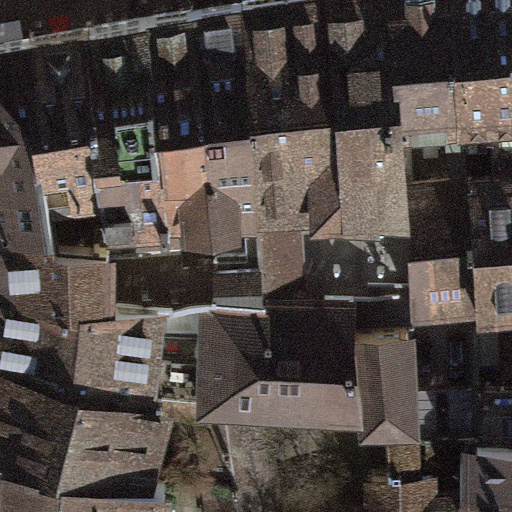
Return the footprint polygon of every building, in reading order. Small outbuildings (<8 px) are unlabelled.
[(257,202),(247,0),(217,0),(191,4),(204,104),(208,104),(212,204),(257,202)] [(398,118),(390,0),(247,0),(257,202),(300,201),(312,201),(327,200),(409,203),(403,119),(398,118)] [(457,0),(390,0),(398,118),(403,119),(409,203),(412,281),(414,302),(479,296),(470,171),(467,171),(461,113),(457,0)] [(479,296),(511,292),(511,0),(457,0),(461,113),(467,171),(470,171),(479,296)] [(191,4),(92,21),(112,212),(212,204),(208,104),(204,104),(191,4)] [(112,212),(92,21),(31,34),(54,215),(55,219),(59,219),(57,184),(93,180),(93,170),(102,169),(105,194),(107,212),(112,212)] [(0,38),(0,221),(54,215),(31,34),(0,38)] [(107,212),(105,194),(99,195),(96,231),(56,229),(57,233),(107,236),(112,212),(107,212)] [(312,201),(300,201),(306,290),(355,290),(354,294),(373,294),(372,287),(372,281),(412,281),(409,203),(327,200),(312,201)] [(300,201),(257,202),(260,248),(262,296),(208,295),(206,392),(206,398),(356,407),(352,329),(355,329),(354,294),(355,290),(306,290),(300,201)] [(103,286),(158,293),(178,296),(208,295),(262,296),(260,248),(218,249),(212,204),(112,212),(107,236),(103,286)] [(0,221),(0,230),(6,279),(103,286),(107,236),(57,233),(56,229),(55,219),(54,215),(0,221)] [(6,279),(0,323),(0,347),(41,356),(74,365),(74,367),(149,386),(162,390),(163,386),(206,392),(208,295),(178,296),(158,293),(103,286),(6,279)] [(355,329),(352,329),(356,407),(363,407),(364,424),(388,423),(414,422),(410,327),(355,329)] [(41,356),(0,347),(0,443),(3,444),(142,469),(158,410),(162,390),(149,386),(74,367),(74,365),(41,356)] [(483,436),(511,435),(511,385),(482,386),(483,436)] [(214,417),(198,415),(207,480),(209,480),(238,481),(229,423),(228,415),(214,417)] [(267,417),(229,423),(238,481),(242,511),(314,511),(309,494),(273,503),(272,463),(267,417)] [(414,422),(388,423),(389,469),(373,470),(373,473),(374,509),(435,508),(434,434),(416,434),(416,423),(414,422)] [(479,506),(511,507),(511,435),(483,436),(479,435),(478,491),(462,491),(462,507),(479,506)] [(0,495),(0,511),(163,511),(166,475),(142,469),(3,444),(0,495)] [(373,473),(309,494),(314,511),(368,511),(369,511),(374,509),(373,473)] [(242,511),(238,481),(209,480),(213,511),(242,511)]
